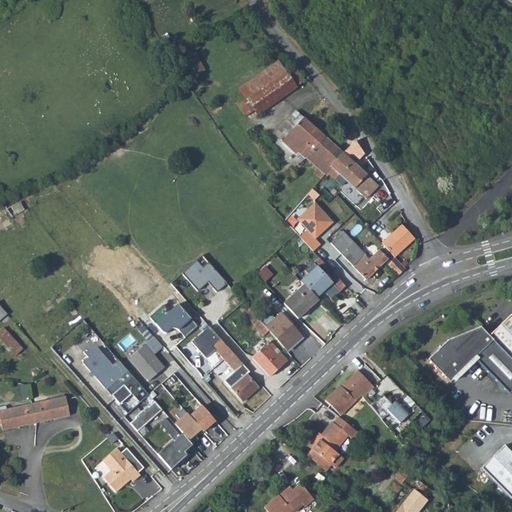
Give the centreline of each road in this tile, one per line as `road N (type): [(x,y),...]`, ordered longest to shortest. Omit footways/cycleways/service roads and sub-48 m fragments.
road 1 (residential): [(435,255),(407,197),(349,113),(254,0)]
road 2 (tertiary): [(375,317),(164,511)]
road 3 (track): [(179,498),(44,346)]
